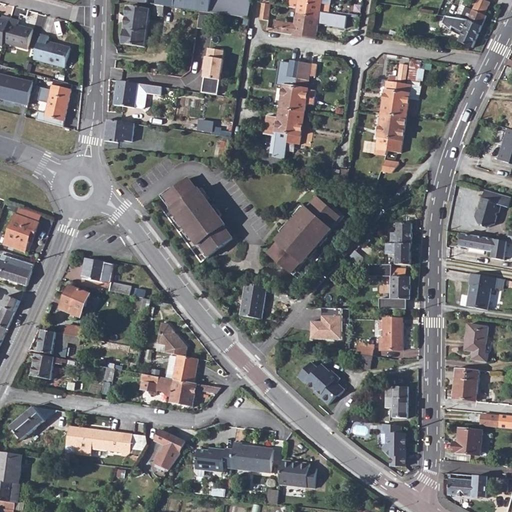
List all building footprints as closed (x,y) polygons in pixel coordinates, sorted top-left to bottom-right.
[(124,0),(157,5),(169,7),(184,9),(210,14),(212,0),(124,0)] [(248,0),(212,0),(210,14),(249,19),(252,0),(248,0)] [(299,0),(298,9),(309,11),(311,0),(299,0)] [(311,0),(309,11),(326,13),(329,14),(330,5),(322,4),(322,0),(311,0)] [(462,6),(456,19),(461,20),(462,18),(469,21),(483,27),(487,17),(485,16),(491,3),(482,0),(478,0),(474,11),(462,6)] [(271,5),(263,4),(261,20),(270,21),(272,5),(271,5)] [(169,7),(157,5),(156,15),(165,17),(166,11),(169,11),(169,7)] [(130,6),(127,32),(149,35),(153,9),(130,6)] [(309,11),(298,9),(296,25),(277,22),(275,33),(305,38),(309,11)] [(309,11),(305,38),(317,39),(319,22),(325,23),(326,13),(309,11)] [(128,14),(121,12),(119,23),(125,25),(128,14)] [(0,47),(4,48),(5,44),(11,20),(3,18),(3,21),(0,20),(0,47)] [(483,27),(469,21),(461,20),(456,19),(447,18),(444,25),(449,29),(453,32),(457,34),(462,37),(459,42),(473,49),(483,27)] [(11,20),(5,44),(29,51),(34,31),(19,27),(20,23),(11,20)] [(42,36),(36,60),(66,69),(71,49),(48,43),(49,38),(42,36)] [(224,61),(226,52),(212,50),(210,58),(208,58),(206,66),(208,67),(208,71),(206,79),(204,94),(220,96),(222,82),(225,61),(224,61)] [(293,54),(291,63),(300,64),(300,63),(301,56),(293,54)] [(282,100),(280,109),(292,111),(300,64),(291,63),(289,77),(291,77),(290,87),(279,85),(277,100),(282,100)] [(300,64),(292,111),(305,113),(306,104),(314,105),(317,91),(308,90),(304,89),(305,80),(309,81),(310,77),(315,78),(317,66),(300,63),(300,64)] [(387,81),(382,114),(394,116),(399,83),(406,84),(410,66),(401,65),(399,78),(390,77),(389,82),(387,81)] [(35,82),(1,75),(0,78),(0,96),(8,99),(7,100),(30,105),(35,82)] [(164,88),(120,81),(116,105),(138,108),(145,109),(147,107),(149,93),(163,96),(164,88)] [(399,83),(394,116),(407,118),(412,85),(406,84),(399,83)] [(55,86),(46,122),(48,123),(64,127),(74,91),(55,86)] [(292,111),(280,109),(279,118),(271,117),(269,135),(281,137),(281,132),(289,133),(292,111)] [(289,133),(287,143),(300,145),(305,113),(292,111),(289,133)] [(382,114),(375,154),(388,156),(389,153),(389,152),(394,116),(382,114)] [(394,116),(389,152),(402,153),(407,118),(394,116)] [(109,120),(107,141),(121,143),(121,140),(135,142),(137,124),(109,120)] [(201,122),(200,129),(214,131),(215,123),(201,122)] [(511,130),(508,129),(498,160),(511,164),(511,130)] [(264,157),(263,168),(283,171),(285,160),(264,157)] [(386,162),(382,172),(394,173),(400,166),(400,164),(386,162)] [(342,169),(339,190),(346,192),(349,171),(342,169)] [(198,191),(189,179),(173,190),(165,196),(173,209),(172,210),(172,211),(177,217),(184,226),(185,228),(187,230),(193,239),(199,246),(200,245),(210,257),(218,250),(234,239),(224,227),(226,226),(220,218),(217,213),(213,216),(209,211),(211,209),(211,208),(207,203),(209,201),(201,191),(200,189),(198,191)] [(165,196),(173,190),(172,187),(160,196),(171,211),(172,211),(172,210),(173,209),(165,196)] [(201,191),(209,201),(212,199),(204,189),(201,191)] [(511,202),(511,198),(487,192),(484,200),(478,220),(481,225),(483,226),(482,228),(487,229),(488,227),(491,228),(497,226),(499,217),(498,216),(498,215),(502,214),(503,207),(510,209),(511,202)] [(331,228),(341,217),(333,210),(318,198),(309,209),(307,207),(306,209),(297,219),(299,220),(294,226),(296,228),(292,233),(288,230),(284,234),(278,241),(279,243),(269,254),(285,267),(292,274),(302,262),(304,264),(309,258),(316,249),(320,245),(327,237),(333,230),(331,228)] [(217,213),(220,218),(223,216),(216,205),(211,208),(211,209),(209,211),(213,216),(217,213)] [(294,216),(297,219),(306,209),(303,206),(294,216)] [(335,207),(333,210),(341,217),(331,228),(333,230),(334,231),(346,217),(335,207)] [(17,215),(6,245),(27,253),(31,242),(34,243),(41,224),(17,215)] [(184,226),(177,217),(174,219),(181,228),(184,226)] [(281,232),(284,234),(288,230),(292,233),(296,228),(294,226),(290,222),(281,232)] [(412,225),(397,225),(397,234),(392,234),(391,243),(391,245),(397,246),(411,246),(412,225)] [(193,239),(187,230),(184,232),(191,241),(193,239)] [(461,248),(473,250),(480,251),(488,252),(487,259),(499,260),(502,241),(496,240),(496,241),(463,236),(461,248)] [(327,237),(320,245),(322,248),(330,239),(327,237)] [(199,246),(197,246),(207,259),(210,257),(200,245),(199,246)] [(411,246),(397,246),(391,245),(387,245),(387,254),(389,256),(396,256),(396,266),(406,266),(411,266),(411,246)] [(316,249),(309,258),(312,260),(319,251),(316,249)] [(355,252),(344,265),(351,265),(354,265),(356,265),(357,265),(363,265),(369,265),(372,261),(362,259),(355,252)] [(7,261),(3,260),(0,258),(0,277),(29,287),(36,265),(9,256),(7,261)] [(87,261),(84,279),(103,283),(106,264),(87,261)] [(302,262),(292,274),(295,276),(305,264),(304,264),(302,262)] [(380,310),(407,311),(407,301),(411,301),(411,278),(406,278),(406,270),(392,269),(392,266),(387,266),(386,266),(372,265),(369,265),(363,265),(363,273),(370,274),(369,277),(392,278),(391,300),(380,300),(380,310)] [(112,267),(111,273),(120,275),(122,268),(112,267)] [(498,279),(473,274),(471,285),(472,285),(469,306),(490,310),(493,288),(497,289),(498,279)] [(269,288),(247,283),(241,315),(263,319),(269,288)] [(73,284),(72,286),(92,294),(94,289),(73,284)] [(113,284),(111,293),(131,297),(133,288),(113,284)] [(92,294),(72,286),(62,310),(82,317),(86,308),(92,294)] [(92,294),(86,308),(93,311),(99,297),(92,294)] [(9,296),(0,315),(0,324),(9,330),(23,302),(9,296)] [(144,300),(142,312),(150,314),(152,301),(144,300)] [(343,310),(324,309),(324,322),(313,322),(312,339),(343,340),(343,310)] [(394,324),(394,320),(384,320),(384,324),(381,324),(381,330),(384,330),(384,340),(381,340),(381,351),(403,351),(403,325),(394,324)] [(0,324),(0,348),(1,348),(9,330),(0,324)] [(170,327),(162,325),(157,352),(179,356),(187,358),(189,349),(170,327)] [(68,326),(66,335),(82,338),(83,329),(68,326)] [(475,352),(473,361),(489,363),(490,354),(487,354),(491,329),(472,326),(467,351),(475,352)] [(66,335),(44,331),(41,353),(68,358),(70,347),(81,349),(83,338),(82,338),(66,335)] [(360,348),(360,356),(373,358),(374,350),(360,348)] [(61,359),(37,355),(33,377),(53,381),(56,365),(64,366),(64,364),(68,365),(68,361),(61,359)] [(187,358),(179,356),(175,381),(195,385),(200,361),(187,358)] [(360,356),(358,369),(362,369),(372,371),(373,358),(360,356)] [(308,384),(316,391),(318,392),(320,392),(323,395),(321,398),(329,405),(337,397),(340,397),(346,391),(338,383),(341,380),(333,372),(332,373),(323,366),(319,370),(313,364),(299,378),(307,385),(308,384)] [(457,370),(456,380),(481,382),(482,372),(457,370)] [(154,377),(144,375),(142,389),(157,392),(158,391),(163,392),(167,397),(172,398),(171,402),(194,407),(197,391),(219,396),(223,390),(210,387),(195,385),(175,381),(154,377)] [(456,380),(454,400),(478,403),(479,394),(481,382),(456,380)] [(387,386),(386,408),(393,408),(392,417),(408,418),(409,387),(387,386)] [(479,394),(478,403),(486,404),(487,395),(479,394)] [(60,411),(35,408),(12,425),(23,439),(55,414),(59,415),(60,411)] [(497,416),(480,415),(479,426),(496,427),(497,416)] [(511,417),(497,416),(496,427),(511,428),(511,417)] [(401,427),(383,425),(382,430),(386,434),(385,447),(383,448),(391,456),(391,466),(405,466),(405,434),(401,434),(401,427)] [(89,429),(70,427),(67,446),(122,453),(126,434),(95,430),(95,432),(89,431),(89,429)] [(165,446),(161,455),(176,461),(181,454),(179,453),(185,442),(161,431),(155,442),(163,445),(165,446)] [(455,444),(454,454),(481,458),(485,433),(461,431),(459,444),(455,444)] [(231,468),(231,469),(269,473),(272,450),(242,446),(242,444),(234,443),(233,449),(231,468)] [(150,462),(155,464),(160,454),(161,455),(165,446),(163,445),(161,448),(157,447),(150,462)] [(224,467),(231,468),(233,449),(226,449),(225,450),(214,449),(214,451),(198,450),(196,469),(223,472),(224,467)] [(0,451),(0,453),(0,482),(21,485),(25,455),(18,454),(0,451)] [(281,464),(279,485),(313,489),(315,469),(308,468),(308,464),(294,463),(294,465),(281,464)] [(452,475),(445,475),(445,481),(450,481),(449,496),(450,496),(487,500),(488,498),(490,479),(476,478),(475,485),(452,483),(452,475)] [(511,481),(499,480),(497,493),(510,494),(511,481)] [(21,485),(0,482),(0,501),(20,504),(23,485),(21,485)] [(20,504),(0,501),(0,509),(18,511),(20,504)]
